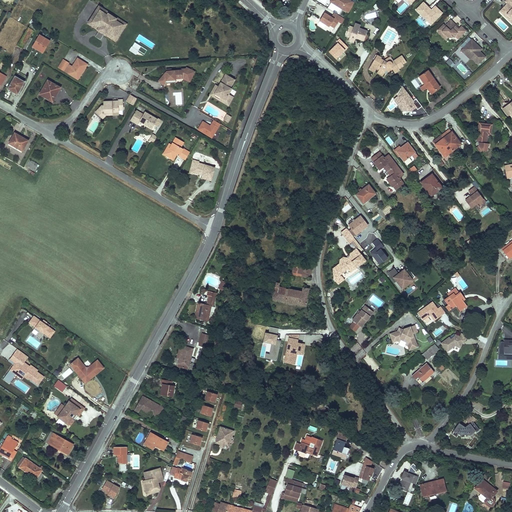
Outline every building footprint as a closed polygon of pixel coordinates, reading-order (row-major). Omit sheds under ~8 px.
[(355,4),(349,0),(332,0),(331,2),(349,13),(355,4)] [(511,0),(507,0),(505,3),(508,6),(505,8),(500,12),(505,17),(507,15),(511,20),(511,0)] [(423,2),(416,10),(428,21),(430,19),(434,22),(440,15),(437,13),(439,10),(435,6),(432,9),(433,9),(432,11),(431,11),(430,10),(430,9),(423,2)] [(402,5),(397,10),(400,13),(406,8),(402,5)] [(93,22),(100,12),(101,12),(107,16),(110,16),(114,19),(115,21),(121,25),(122,26),(115,36),(114,36),(108,32),(106,35),(116,42),(127,25),(99,7),(88,24),(98,30),(100,27),(94,23),(93,22)] [(121,25),(115,21),(114,19),(110,16),(107,16),(101,12),(100,12),(93,22),(94,23),(100,27),(98,30),(99,31),(105,35),(106,35),(108,32),(114,36),(115,36),(122,26),(121,25)] [(335,29),(339,23),(342,24),(345,20),(335,13),(332,18),(325,13),(320,21),(330,27),(331,26),(335,29)] [(444,25),(438,31),(438,33),(441,36),(445,35),(448,38),(452,38),(454,36),(458,40),(466,32),(461,27),(459,29),(458,30),(455,27),(456,26),(451,21),(445,27),(444,25)] [(364,40),(367,31),(359,28),(358,32),(353,30),(354,28),(349,26),(347,31),(352,33),(350,37),(349,41),(354,43),(356,38),(364,40)] [(35,30),(30,27),(19,45),(24,47),(30,37),(31,37),(35,30)] [(101,41),(105,35),(99,31),(95,37),(101,41)] [(52,42),(41,35),(35,45),(37,46),(36,48),(43,52),(43,50),(46,52),(52,42)] [(477,46),(472,41),(463,50),(471,59),(478,66),(486,58),(480,52),(475,48),(477,46)] [(136,54),(138,50),(132,46),(129,50),(136,54)] [(471,59),(463,50),(461,51),(470,60),(471,59)] [(377,55),(372,64),(377,67),(379,68),(378,71),(383,74),(388,66),(389,69),(392,67),(396,72),(401,68),(400,67),(404,64),(403,63),(407,60),(403,54),(395,60),(392,62),(391,59),(388,61),(384,60),(377,55)] [(65,70),(76,78),(82,69),(84,71),(89,64),(80,58),(74,66),(69,64),(70,63),(64,59),(59,67),(65,70)] [(453,67),(455,62),(448,59),(446,64),(453,67)] [(377,67),(372,64),(369,69),(374,72),(377,67)] [(167,73),(159,81),(164,86),(166,83),(166,81),(173,81),(173,82),(177,82),(176,80),(182,80),(183,77),(191,81),(196,72),(187,67),(187,69),(182,69),(182,70),(172,71),(172,73),(167,73)] [(428,69),(419,76),(424,83),(426,82),(433,92),(440,87),(428,69)] [(14,75),(15,76),(25,82),(22,88),(23,89),(27,82),(26,76),(20,73),(14,74),(14,75)] [(25,82),(15,76),(8,88),(18,94),(22,88),(25,82)] [(236,83),(226,77),(219,88),(216,86),(212,94),(225,102),(224,104),(229,108),(234,99),(230,97),(233,91),(231,91),(236,83)] [(59,92),(62,88),(49,80),(41,94),(50,100),(56,90),(59,92)] [(424,83),(419,86),(423,91),(427,88),(431,94),(433,92),(426,82),(424,83)] [(403,86),(394,100),(404,112),(412,111),(416,107),(417,109),(422,106),(416,99),(414,100),(403,86)] [(54,102),(59,92),(56,90),(50,100),(54,102)] [(133,105),(137,98),(130,94),(127,101),(133,105)] [(212,94),(210,96),(224,104),(225,102),(212,94)] [(101,106),(95,112),(101,118),(105,114),(112,113),(118,112),(118,111),(122,110),(121,99),(117,99),(117,101),(103,102),(103,106),(101,106)] [(511,100),(503,108),(508,115),(511,111),(511,100)] [(142,115),(135,111),(129,121),(137,125),(138,122),(152,130),(157,120),(144,112),(142,115)] [(212,141),(222,126),(214,121),(209,128),(203,125),(199,132),(212,141)] [(478,121),(476,140),(479,141),(478,144),(475,146),(479,151),(481,149),(485,149),(486,141),(484,141),(485,130),(489,130),(490,122),(478,121)] [(442,135),(450,129),(448,126),(440,133),(442,135)] [(450,129),(442,135),(452,148),(460,142),(450,129)] [(10,141),(21,147),(27,138),(21,135),(22,133),(16,130),(10,141)] [(432,139),(434,141),(442,135),(440,133),(432,139)] [(452,148),(442,135),(434,141),(444,154),(452,148)] [(173,156),(175,157),(177,154),(179,152),(181,154),(180,156),(179,157),(186,161),(190,154),(181,148),(184,143),(176,139),(171,146),(169,149),(167,148),(165,151),(168,153),(166,155),(172,158),(173,156)] [(403,147),(398,151),(404,159),(412,154),(415,158),(419,155),(408,141),(402,146),(403,147)] [(402,171),(388,152),(382,156),(378,149),(370,155),(372,158),(371,159),(376,167),(381,163),(388,173),(384,176),(389,184),(391,183),(394,187),(402,181),(397,175),(402,171)] [(166,155),(168,153),(165,151),(162,156),(172,162),(175,157),(173,156),(172,158),(166,155)] [(441,155),(436,159),(440,165),(445,161),(441,155)] [(193,175),(194,173),(191,172),(193,164),(199,165),(199,164),(200,162),(193,160),(189,174),(193,175)] [(215,168),(199,164),(199,165),(193,164),(191,172),(194,173),(202,175),(201,179),(211,181),(215,168)] [(412,173),(417,169),(413,165),(409,169),(412,173)] [(432,174),(421,182),(431,195),(441,187),(432,174)] [(369,184),(356,193),(362,201),(368,196),(369,199),(376,193),(369,184)] [(486,202),(475,187),(470,191),(473,195),(466,200),(472,208),(480,202),(482,205),(486,202)] [(351,227),(348,229),(353,235),(367,224),(360,214),(348,223),(351,227)] [(348,229),(347,227),(342,231),(350,242),(355,238),(353,235),(348,229)] [(378,238),(372,243),(377,248),(370,253),(379,264),(388,257),(382,250),(385,247),(378,238)] [(511,258),(511,240),(506,245),(504,242),(498,247),(500,250),(500,251),(508,261),(511,258)] [(366,260),(357,249),(351,253),(350,256),(348,258),(344,257),(340,260),(340,263),(334,268),(335,277),(339,283),(345,278),(344,277),(341,274),(340,272),(344,269),(345,271),(348,268),(351,272),(366,260)] [(310,278),(312,268),(294,265),(292,275),(310,278)] [(413,280),(405,270),(400,274),(395,268),(388,274),(395,283),(398,281),(401,286),(413,280)] [(222,280),(218,288),(222,290),(226,282),(222,280)] [(276,282),(272,300),(305,307),(309,288),(304,287),(303,292),(280,287),(281,282),(276,282)] [(456,293),(446,300),(450,305),(446,308),(450,313),(459,307),(462,312),(470,306),(466,300),(467,299),(462,292),(458,295),(456,293)] [(198,301),(195,316),(208,318),(211,302),(213,303),(214,294),(207,293),(206,302),(198,301)] [(446,314),(442,308),(439,310),(435,303),(420,314),(425,321),(432,316),(436,322),(446,314)] [(352,319),(361,326),(373,311),(366,306),(361,312),(359,314),(357,313),(352,319)] [(43,321),(36,316),(31,323),(36,327),(35,328),(43,335),(45,333),(51,337),(56,331),(46,324),(43,321)] [(279,328),(271,327),(269,333),(265,332),(263,342),(272,344),(270,353),(265,352),(264,357),(277,360),(280,340),(276,340),(279,328)] [(405,345),(408,346),(411,345),(412,349),(417,348),(413,334),(410,327),(390,334),(392,339),(396,338),(397,341),(399,342),(401,340),(406,342),(405,345)] [(43,335),(35,328),(32,332),(41,338),(43,335)] [(200,334),(196,350),(204,352),(206,347),(209,336),(200,334)] [(299,334),(288,334),(282,362),(295,364),(297,354),(299,354),(302,343),(297,343),(299,334)] [(462,349),(465,343),(466,343),(468,341),(462,338),(457,336),(456,338),(453,341),(451,338),(443,344),(449,353),(457,347),(462,349)] [(511,342),(511,339),(506,339),(506,341),(502,340),(499,347),(499,358),(511,358),(511,342)] [(193,347),(183,344),(179,356),(177,361),(185,364),(186,360),(188,361),(193,347)] [(434,347),(423,356),(427,360),(437,352),(434,347)] [(28,356),(25,354),(21,360),(14,354),(11,358),(17,363),(16,365),(15,364),(11,369),(16,373),(18,370),(24,375),(29,378),(29,377),(39,384),(44,376),(37,371),(38,370),(31,365),(30,366),(24,362),(28,356)] [(90,379),(105,367),(98,359),(89,367),(86,366),(79,357),(71,364),(83,378),(87,375),(90,379)] [(427,364),(412,376),(415,381),(419,378),(422,383),(434,373),(427,364)] [(70,368),(64,373),(67,376),(72,371),(70,368)] [(16,373),(11,369),(8,373),(11,375),(8,380),(10,382),(16,373)] [(58,376),(62,381),(67,377),(63,372),(58,376)] [(62,392),(67,386),(58,379),(53,385),(62,392)] [(163,384),(162,395),(172,397),(174,385),(172,385),(173,381),(162,380),(162,384),(163,384)] [(214,401),(216,393),(206,390),(204,398),(214,401)] [(138,412),(140,408),(159,417),(164,406),(141,395),(134,410),(138,412)] [(72,398),(60,415),(71,423),(73,420),(72,419),(75,414),(79,416),(85,407),(72,398)] [(241,409),(243,402),(235,400),(234,407),(241,409)] [(210,416),(212,407),(202,404),(200,413),(210,416)] [(479,429),(473,421),(475,418),(468,411),(463,416),(469,423),(465,426),(458,422),(451,433),(456,436),(458,433),(461,435),(462,434),(468,434),(469,435),(475,430),(476,431),(479,429)] [(206,431),(208,423),(198,420),(195,428),(206,431)] [(233,431),(220,427),(216,443),(228,446),(233,431)] [(74,444),(55,432),(49,443),(68,454),(74,444)] [(168,441),(151,432),(144,444),(162,453),(168,441)] [(339,436),(337,439),(346,441),(347,437),(341,433),(339,436)] [(7,436),(0,448),(0,451),(4,454),(3,455),(8,458),(9,455),(13,449),(17,442),(11,438),(10,437),(8,435),(7,436)] [(199,446),(202,437),(192,435),(190,443),(199,446)] [(299,445),(294,444),(292,451),(305,455),(305,452),(309,453),(308,455),(315,457),(319,444),(316,443),(317,439),(310,437),(309,441),(309,443),(303,442),(302,444),(299,443),(299,445)] [(346,441),(337,439),(332,453),(345,457),(348,447),(344,446),(346,441)] [(132,463),(131,452),(128,452),(128,446),(115,446),(115,454),(118,454),(120,454),(120,456),(118,456),(117,456),(117,462),(120,462),(120,463),(120,470),(127,470),(127,463),(132,463)] [(192,462),(194,456),(178,451),(176,457),(192,462)] [(20,466),(36,478),(44,466),(41,464),(40,466),(26,457),(20,466)] [(371,467),(373,462),(366,458),(363,467),(367,469),(367,466),(371,467)] [(181,468),(177,466),(175,474),(174,476),(178,477),(179,475),(183,476),(182,478),(186,480),(187,476),(189,477),(192,469),(182,466),(181,468)] [(371,467),(367,466),(367,469),(363,467),(360,477),(369,480),(371,475),(372,476),(374,468),(371,467)] [(147,480),(144,480),(147,491),(151,490),(152,493),(159,491),(160,491),(160,490),(161,489),(161,488),(160,486),(159,480),(164,479),(161,467),(148,471),(147,472),(146,473),(146,474),(146,475),(147,480)] [(416,484),(419,477),(404,471),(401,477),(402,478),(399,485),(402,486),(404,487),(408,488),(410,481),(416,484)] [(67,482),(55,473),(52,478),(64,487),(67,482)] [(356,487),(359,478),(355,477),(355,478),(352,477),(345,475),(342,484),(352,487),(352,486),(356,487)] [(271,493),(276,481),(269,478),(264,490),(268,492),(271,493)] [(304,483),(286,478),(285,482),(286,482),(286,484),(283,492),(283,494),(281,494),(280,498),(297,503),(304,483)] [(121,487),(108,479),(103,487),(107,489),(110,491),(109,493),(115,496),(121,487)] [(497,492),(482,479),(475,488),(482,494),(477,500),(483,504),(485,502),(489,506),(490,506),(490,507),(491,506),(492,506),(495,503),(494,499),(492,498),(497,492)] [(421,483),(424,496),(450,491),(448,481),(430,485),(429,482),(421,483)] [(242,491),(234,488),(232,496),(240,498),(242,491)] [(265,509),(271,493),(268,492),(261,508),(265,509)] [(225,511),(228,506),(215,502),(212,511),(225,511)]
